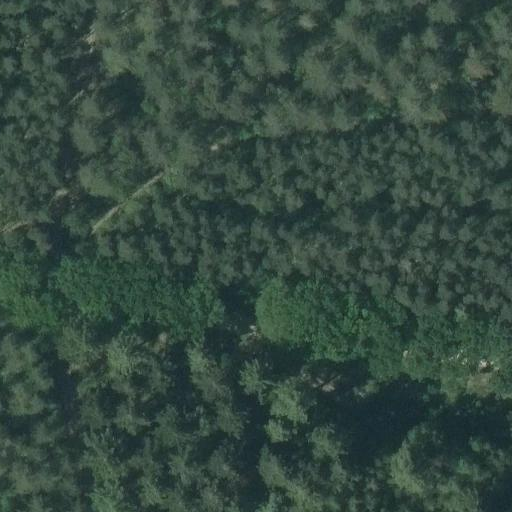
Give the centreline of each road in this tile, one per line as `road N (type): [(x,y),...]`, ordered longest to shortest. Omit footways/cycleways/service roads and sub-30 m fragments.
road 1 (track): [(0,278),(511,352)]
road 2 (track): [(511,499),(279,348),(54,329)]
road 3 (track): [(136,0),(96,225)]
road 4 (track): [(54,329),(87,511)]
